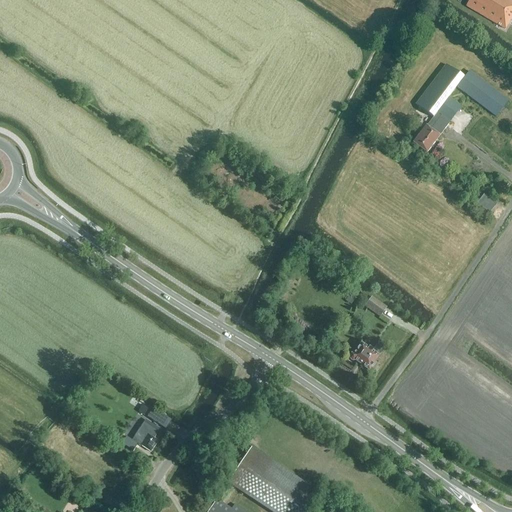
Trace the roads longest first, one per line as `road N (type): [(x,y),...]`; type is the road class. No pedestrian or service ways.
road 1 (unclassified): [(363,421),(511,201)]
road 2 (primary): [(270,358),(61,223)]
road 3 (unclassified): [(138,511),(166,463),(250,389),(270,358)]
